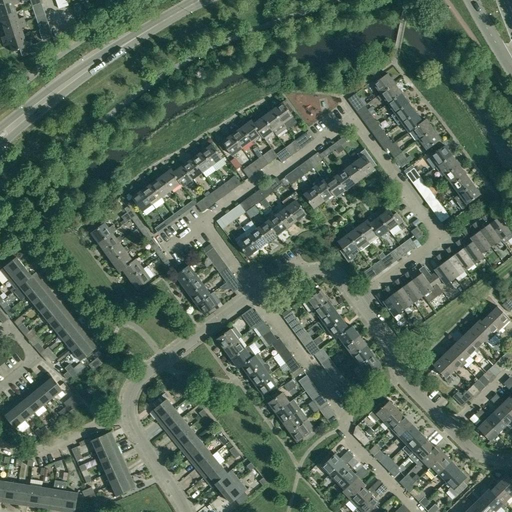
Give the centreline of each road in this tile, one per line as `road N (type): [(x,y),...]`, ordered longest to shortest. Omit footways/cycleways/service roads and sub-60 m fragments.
road 1 (residential): [(355,298),(439,238),(353,120),(203,221)]
road 2 (residential): [(256,293),(340,409),(350,443),(417,511)]
road 3 (secondary): [(0,134),(197,0)]
road 4 (unclassified): [(256,293),(138,380),(128,411)]
road 5 (unclassified): [(450,428),(404,380),(355,298)]
road 6 (residential): [(128,411),(38,450),(0,444)]
road 7 (unclassified): [(355,298),(325,268),(286,272),(256,293)]
